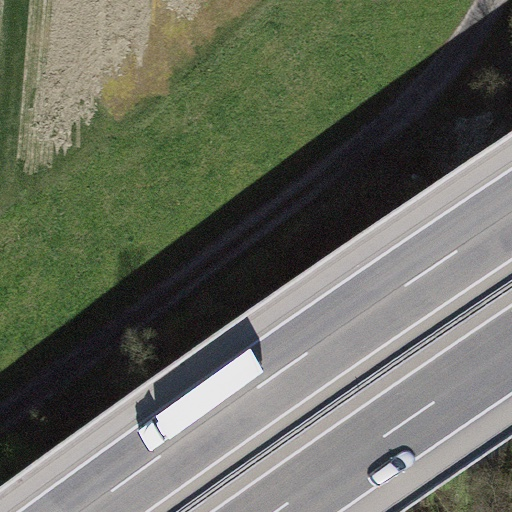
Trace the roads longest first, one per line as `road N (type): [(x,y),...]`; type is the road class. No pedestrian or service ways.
road 1 (track): [(0,424),(396,133),(488,0)]
road 2 (motorway): [(511,218),(213,416),(84,511)]
road 3 (motorway): [(275,511),(511,354)]
